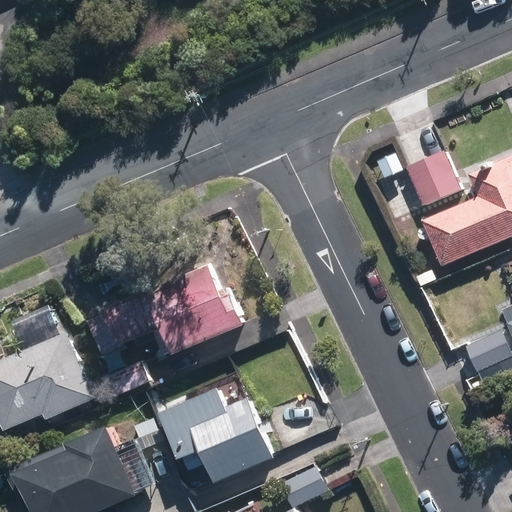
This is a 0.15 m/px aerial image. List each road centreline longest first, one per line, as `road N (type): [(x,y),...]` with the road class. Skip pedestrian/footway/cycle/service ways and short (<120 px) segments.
road 1 (residential): [(269,121),(458,511)]
road 2 (residential): [(0,236),(269,121)]
road 3 (residential): [(269,121),(511,18)]
